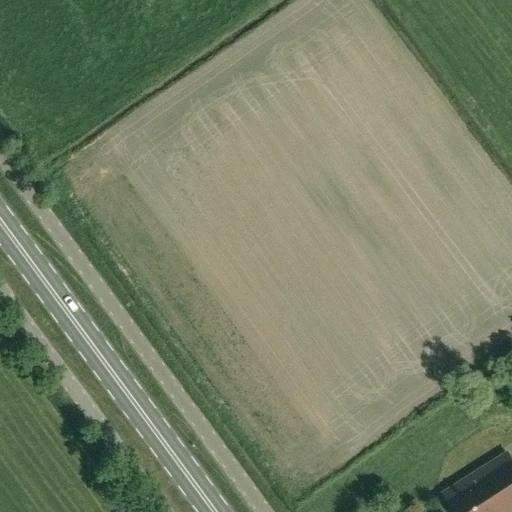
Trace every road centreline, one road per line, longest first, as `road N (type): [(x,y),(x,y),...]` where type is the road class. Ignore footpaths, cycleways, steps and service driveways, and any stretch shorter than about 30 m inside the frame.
road 1 (unclassified): [(263,511),(0,155)]
road 2 (primary): [(212,511),(0,223)]
road 3 (unclassified): [(163,511),(0,290)]
